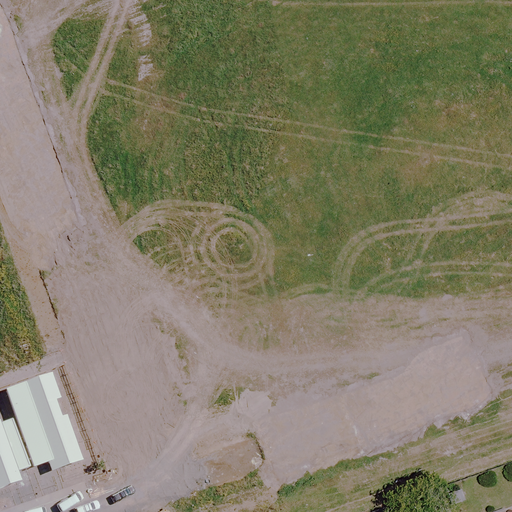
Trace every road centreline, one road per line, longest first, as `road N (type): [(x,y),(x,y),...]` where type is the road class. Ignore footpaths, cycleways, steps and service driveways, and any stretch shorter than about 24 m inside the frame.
road 1 (unknown): [(320,0),(458,384),(164,482)]
road 2 (unknown): [(121,498),(164,482),(0,64)]
